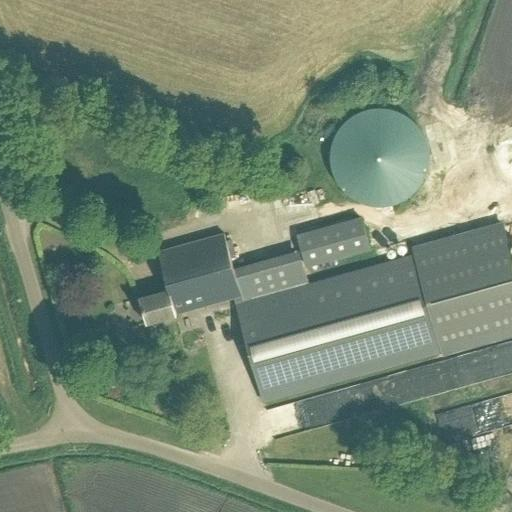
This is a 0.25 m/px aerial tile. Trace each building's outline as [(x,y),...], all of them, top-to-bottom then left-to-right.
[(366,203),(375,205),(385,205),(394,203),(403,199),(411,194),(417,187),(422,181),(425,174),(428,164),(429,155),(427,144),(425,137),(419,126),(411,118),(401,112),(390,108),(382,107),(372,107),(362,110),(352,115),(346,120),(337,131),(334,138),(332,146),(331,154),(331,163),(334,173),(337,181),(346,191),(357,199),(366,203)] [(299,235),(307,266),(370,249),(361,218),(299,235)] [(168,293),(141,300),(148,326),(177,318),(176,315),(235,299),(264,402),(511,333),(511,256),(504,226),(414,251),(415,255),(308,283),(301,258),(235,276),(224,237),(157,255),(168,293)] [(103,289),(110,297),(123,285),(116,277),(103,289)] [(172,325),(143,333),(146,343),(175,335),(172,325)] [(304,433),(354,419),(347,397),(318,405),(320,412),(299,418),(304,433)] [(472,418),(430,425),(433,447),(476,440),(472,418)]
